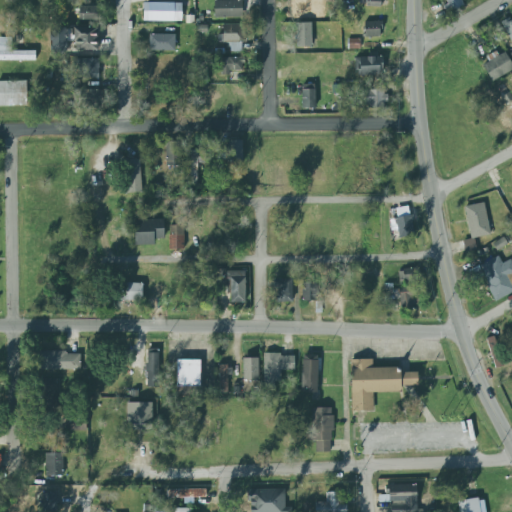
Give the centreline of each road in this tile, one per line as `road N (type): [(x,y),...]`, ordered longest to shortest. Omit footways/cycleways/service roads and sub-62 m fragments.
road 1 (residential): [(511,451),(473,370),(439,255),(418,124),(413,0)]
road 2 (residential): [(0,325),(461,329)]
road 3 (residential): [(0,130),(418,124)]
road 4 (residential): [(127,475),(511,461)]
road 5 (residential): [(13,460),(7,130)]
road 6 (residential): [(439,255),(113,262)]
road 7 (residential): [(429,198),(156,203)]
road 8 (residential): [(123,130),(122,0)]
road 9 (residential): [(269,0),(272,127)]
road 10 (residential): [(261,202),(259,328)]
